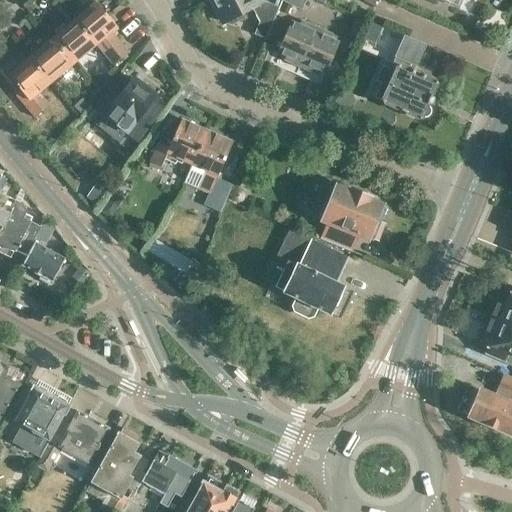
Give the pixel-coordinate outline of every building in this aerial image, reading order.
[(212,0),(224,21),(231,25),(245,18),(242,12),(252,7),(258,22),(253,35),(264,39),(278,7),(267,2),(266,3),(263,1),(263,0),(262,0),(212,0)] [(302,0),(280,0),(280,1),(299,8),(302,0)] [(118,30),(116,28),(95,2),(74,21),(94,45),(113,67),(129,52),(114,34),(118,30)] [(375,43),(385,20),(372,15),(362,38),(375,43)] [(351,17),(345,33),(355,37),(362,21),(351,17)] [(299,68),(317,28),(301,20),(299,24),(291,21),(277,52),(285,56),(282,61),(299,68)] [(73,63),(94,45),(74,21),(66,27),(63,22),(52,31),(56,36),(52,39),(73,63)] [(332,35),(317,28),(299,68),(315,75),(317,69),(325,73),(339,42),(330,38),(332,35)] [(404,37),(393,63),(384,59),(373,82),(379,84),(373,97),(381,101),(380,102),(386,104),(388,107),(393,109),(396,109),(404,112),(406,116),(412,118),(417,117),(420,119),(421,118),(423,119),(426,118),(428,117),(430,115),(431,113),(431,111),(431,109),(430,107),(427,105),(426,104),(428,101),(436,82),(422,76),(423,75),(415,71),(426,46),(404,37)] [(51,82),(73,63),(52,39),(47,44),(43,39),(34,47),(38,52),(31,58),(51,82)] [(39,92),(51,82),(31,58),(9,76),(22,90),(16,95),(34,117),(48,106),(45,101),(46,100),(39,92)] [(98,71),(90,78),(96,85),(105,78),(98,71)] [(136,77),(116,102),(99,123),(106,128),(113,119),(116,121),(124,110),(136,120),(156,95),(136,77)] [(80,99),(72,106),(79,113),(87,106),(80,99)] [(191,165),(206,131),(181,120),(168,148),(158,144),(150,163),(160,167),(166,154),(191,165)] [(231,142),(206,131),(191,165),(183,182),(196,189),(204,171),(217,177),(231,142)] [(220,213),(232,185),(216,178),(217,177),(204,171),(196,189),(208,194),(203,205),(220,213)] [(0,193),(7,180),(2,177),(0,180),(0,231),(15,201),(14,200),(7,197),(0,193)] [(97,180),(86,196),(98,205),(109,189),(97,180)] [(322,182),(321,184),(316,196),(316,197),(321,199),(314,216),(326,221),(319,239),(351,252),(358,233),(373,239),(377,238),(382,225),(379,221),(385,208),(372,202),(373,200),(351,192),(351,194),(322,182)] [(28,226),(30,221),(23,218),(26,211),(20,201),(24,194),(20,189),(14,200),(15,201),(0,231),(0,243),(1,244),(0,246),(0,252),(10,257),(12,251),(15,252),(16,250),(28,226)] [(113,191),(100,212),(110,218),(123,197),(113,191)] [(39,226),(30,221),(28,226),(16,250),(27,256),(22,264),(52,281),(63,261),(38,246),(39,242),(44,244),(52,228),(44,218),(39,226)] [(347,257),(310,240),(288,229),(275,257),(286,263),(275,287),(299,299),(295,308),(296,313),(310,320),(315,318),(320,309),(341,318),(353,292),(334,283),(347,257)] [(154,238),(147,251),(180,271),(172,280),(188,294),(200,265),(192,258),(190,260),(154,238)] [(90,275),(79,266),(73,275),(83,284),(90,275)] [(495,318),(511,325),(511,289),(505,306),(501,304),(495,318)] [(511,355),(511,325),(495,318),(489,332),(493,334),(485,352),(504,361),(507,354),(511,355)] [(4,364),(0,371),(0,411),(3,413),(20,383),(19,382),(23,374),(4,364)] [(511,378),(503,374),(497,389),(511,395),(511,378)] [(38,380),(33,387),(14,421),(16,421),(21,425),(11,442),(38,457),(47,440),(49,441),(68,407),(67,406),(71,398),(38,380)] [(511,435),(511,404),(467,385),(456,411),(511,435)] [(98,468),(116,436),(108,432),(110,430),(77,412),(58,446),(56,445),(49,457),(42,454),(35,466),(46,472),(55,456),(64,461),(69,453),(89,463),(98,468)] [(119,511),(128,498),(123,495),(127,489),(132,491),(148,462),(132,453),(137,445),(134,443),(138,437),(124,429),(120,435),(117,434),(116,436),(98,468),(94,476),(85,492),(103,501),(100,506),(107,510),(105,511),(119,511)] [(161,498),(163,499),(172,483),(160,476),(170,458),(158,452),(134,496),(130,494),(128,498),(119,511),(139,511),(143,507),(138,505),(149,486),(163,494),(161,498)] [(172,483),(163,499),(170,503),(174,493),(180,496),(194,471),(170,458),(160,476),(172,483)] [(213,511),(228,486),(225,484),(221,492),(216,490),(221,482),(207,475),(203,483),(202,482),(185,511),(213,511)] [(239,492),(228,486),(213,511),(226,511),(233,499),(234,499),(239,492)] [(254,511),(255,510),(252,508),(256,501),(243,494),(239,501),(238,501),(231,511),(254,511)]
